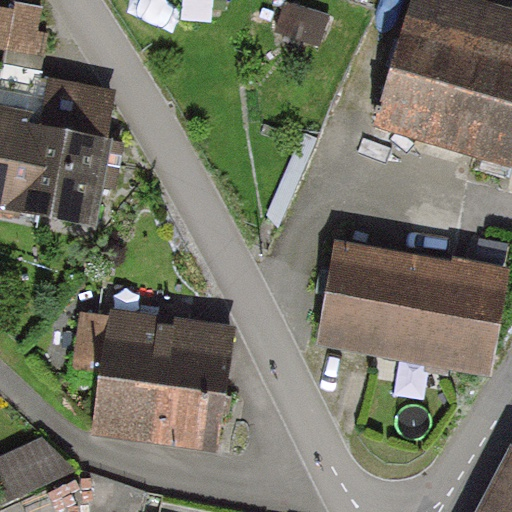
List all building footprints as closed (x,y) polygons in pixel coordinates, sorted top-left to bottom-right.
[(213,0),(186,0),(185,14),(211,17),(213,0)] [(511,17),(453,0),(415,0),(379,125),(511,163),(511,17)] [(46,13),(0,4),(0,47),(38,54),(46,13)] [(0,220),(94,234),(112,96),(30,85),(25,123),(0,120),(0,220)] [(506,274),(342,244),(323,347),(487,378),(506,274)] [(227,366),(230,345),(95,324),(79,432),(214,453),(227,366)] [(45,448),(0,447),(0,495),(44,496),(45,448)] [(511,511),(511,450),(480,511),(511,511)]
